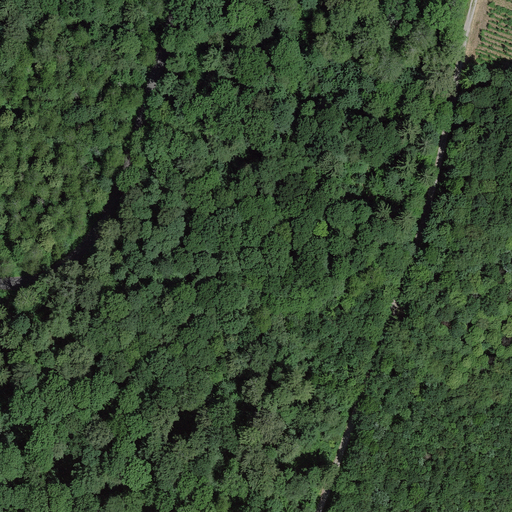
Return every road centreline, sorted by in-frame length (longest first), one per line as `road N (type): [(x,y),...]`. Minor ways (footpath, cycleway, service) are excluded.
road 1 (track): [(319,511),(421,237),(475,0)]
road 2 (unclassified): [(0,284),(37,281),(91,253),(113,211),(180,0)]
